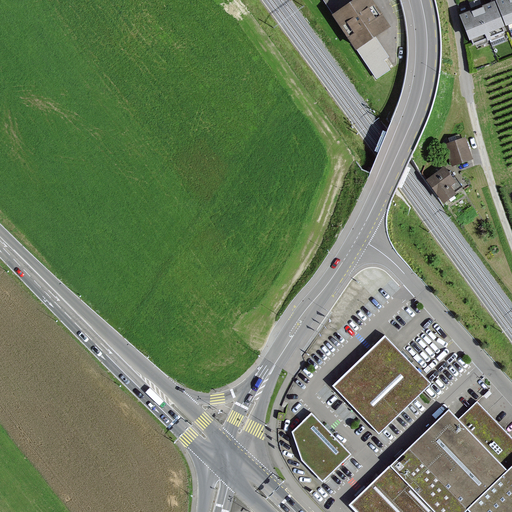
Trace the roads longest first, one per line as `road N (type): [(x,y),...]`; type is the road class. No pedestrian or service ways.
road 1 (tertiary): [(362,233),(426,92),(425,0)]
road 2 (primary): [(159,392),(0,236)]
road 3 (residential): [(511,391),(362,233)]
road 4 (tertiary): [(229,458),(338,272)]
road 5 (unknown): [(485,361),(369,459),(343,496),(350,511)]
road 6 (track): [(470,103),(511,239)]
road 7 (tertiary): [(338,272),(305,304),(257,379)]
